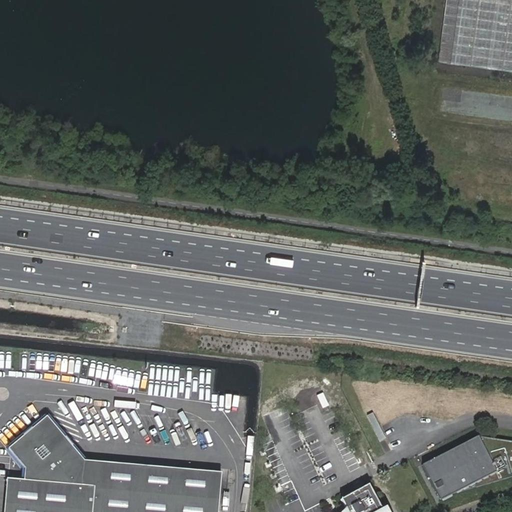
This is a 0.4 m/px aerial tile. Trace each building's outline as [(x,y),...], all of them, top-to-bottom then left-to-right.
[(511,0),(447,0),(440,66),(511,73),(511,0)] [(245,417),(247,398),(239,397),(237,417),(245,417)] [(217,511),(221,472),(84,460),(48,417),(9,449),(24,467),(23,480),(7,478),(4,511),(217,511)] [(441,500),(511,476),(511,440),(479,436),(423,465),(441,500)] [(379,508),(366,484),(339,499),(344,508),(339,511),(387,511),(384,506),(379,508)]
